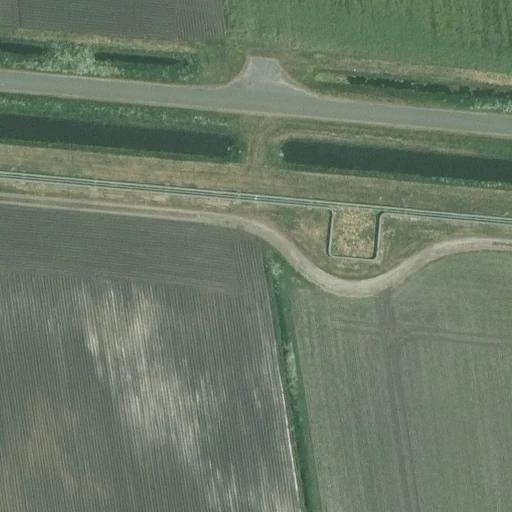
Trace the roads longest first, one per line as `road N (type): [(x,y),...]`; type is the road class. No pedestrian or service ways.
road 1 (track): [(0,199),(232,220),(264,232),(322,282),(346,290),(379,285),(443,247),(511,246)]
road 2 (tertiary): [(511,128),(0,81)]
